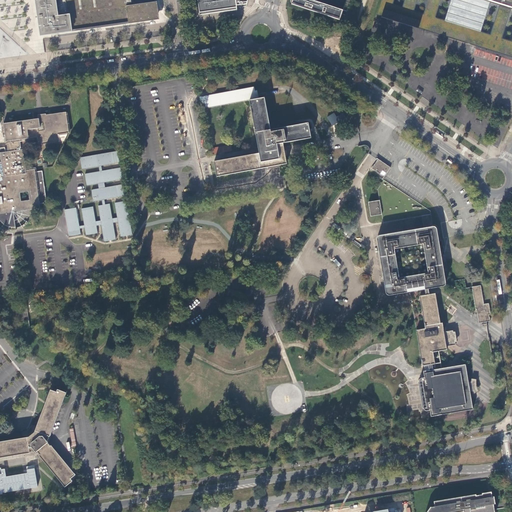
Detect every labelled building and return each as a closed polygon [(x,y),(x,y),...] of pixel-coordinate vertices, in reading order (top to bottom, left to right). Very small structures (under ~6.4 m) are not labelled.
[(157,2),(155,2),(157,17),(150,18),(139,20),(138,20),(136,20),(133,21),(129,21),(126,22),(119,23),(112,24),(105,25),(100,25),(65,30),(62,31),(58,31),(53,32),(42,33),(42,30),(41,20),(40,13),(39,8),(39,7),(38,2),(37,0),(35,0),(40,36),(160,19),(157,2)] [(37,0),(38,2),(39,7),(39,8),(40,13),(41,20),(42,30),(42,33),(53,32),(58,31),(62,31),(65,30),(100,25),(105,25),(112,24),(119,23),(126,22),(129,21),(133,21),(136,20),(138,20),(139,20),(150,18),(157,17),(155,2),(137,5),(130,5),(128,6),(126,0),(37,0)] [(197,0),(200,13),(204,12),(237,8),(236,6),(243,5),(242,3),(244,2),(247,2),(248,0),(197,0)] [(293,0),(292,4),(340,20),(343,10),(311,0),(293,0)] [(511,0),(381,0),(379,7),(377,15),(419,28),(455,39),(476,45),(511,56),(511,0)] [(213,162),(216,177),(280,165),(281,177),(284,176),(284,172),(290,171),(289,163),(286,164),(283,144),(311,138),(309,123),(271,130),(265,98),(259,99),(257,90),(255,90),(254,87),(200,97),(202,108),(249,100),(259,153),(213,162)] [(28,130),(29,139),(38,137),(39,145),(59,142),(58,134),(69,133),(66,112),(46,115),(46,114),(38,115),(38,119),(39,118),(41,128),(28,130)] [(332,126),(339,121),(333,113),(326,117),(332,126)] [(38,119),(4,123),(6,142),(29,139),(28,130),(41,128),(39,118),(38,119)] [(35,172),(35,169),(26,170),(23,149),(22,149),(20,140),(17,141),(7,142),(8,149),(8,152),(0,152),(0,220),(1,222),(3,224),(7,227),(8,227),(10,228),(12,228),(13,228),(15,228),(13,212),(41,208),(40,205),(47,204),(43,171),(35,172)] [(211,148),(212,155),(230,152),(229,145),(211,148)] [(120,163),(117,151),(80,158),(82,169),(99,166),(100,171),(85,174),(87,186),(98,184),(99,189),(92,190),(94,202),(102,200),(103,205),(98,206),(101,221),(96,222),(93,207),(82,209),(85,226),(80,227),(76,208),(65,210),(69,237),(81,235),(80,229),(85,228),(86,236),(98,234),(97,226),(102,225),(105,242),(116,240),(113,223),(118,222),(121,237),(132,235),(126,201),(115,203),(117,218),(113,219),(110,204),(105,205),(104,200),(126,196),(123,185),(105,188),(104,183),(123,179),(120,168),(102,171),(101,166),(120,163)] [(372,169),(385,178),(391,168),(379,160),(372,169)] [(382,215),(383,222),(422,216),(432,214),(431,211),(384,180),(378,189),(380,200),(382,215)] [(380,200),(369,202),(371,217),(382,215),(380,200)] [(422,216),(424,228),(433,226),(432,214),(422,216)] [(435,227),(433,227),(424,228),(380,236),(378,237),(378,238),(377,239),(386,293),(387,295),(389,296),(390,296),(411,293),(429,289),(444,287),(445,287),(445,286),(446,286),(446,285),(437,228),(436,228),(435,227)] [(477,310),(479,323),(486,322),(491,322),(490,315),(491,314),(490,304),(484,305),(481,286),(473,288),(476,311),(477,310)] [(430,295),(429,289),(411,293),(413,304),(417,330),(423,367),(425,366),(425,369),(426,372),(424,372),(425,378),(422,378),(421,379),(421,380),(420,382),(424,408),(425,411),(426,411),(427,411),(430,411),(431,417),(473,411),(466,365),(436,369),(434,353),(448,351),(443,324),(441,324),(436,294),(430,295)] [(29,437),(28,437),(0,441),(0,457),(30,453),(30,452),(36,451),(37,453),(38,452),(41,456),(40,456),(65,486),(64,487),(66,488),(80,476),(77,473),(76,475),(74,473),(52,447),(51,447),(48,444),(49,443),(48,442),(50,437),(67,393),(58,390),(57,393),(51,390),(35,431),(35,432),(29,437)] [(28,435),(28,437),(29,437),(35,432),(35,431),(34,430),(35,427),(32,425),(28,429),(23,432),(24,436),(28,435)] [(21,467),(11,464),(5,482),(14,485),(21,467)] [(491,511),(491,507),(489,494),(476,496),(476,495),(435,502),(435,508),(430,509),(429,510),(431,511),(430,511),(491,511)]
